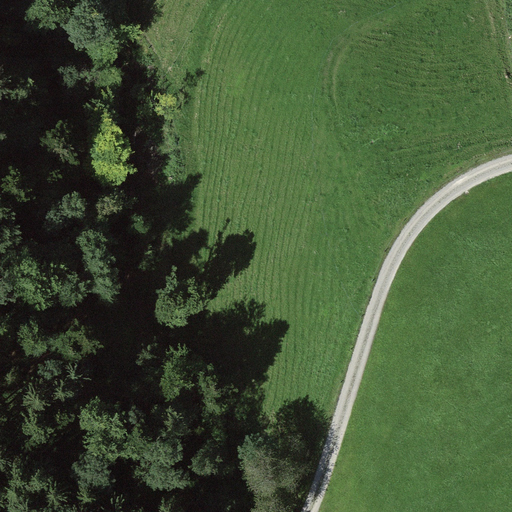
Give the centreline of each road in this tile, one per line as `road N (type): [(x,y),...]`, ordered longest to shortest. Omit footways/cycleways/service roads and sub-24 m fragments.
road 1 (track): [(307,511),(391,258),(458,185),(511,164)]
road 2 (track): [(425,0),(345,38),(327,81),(367,231),(391,258)]
